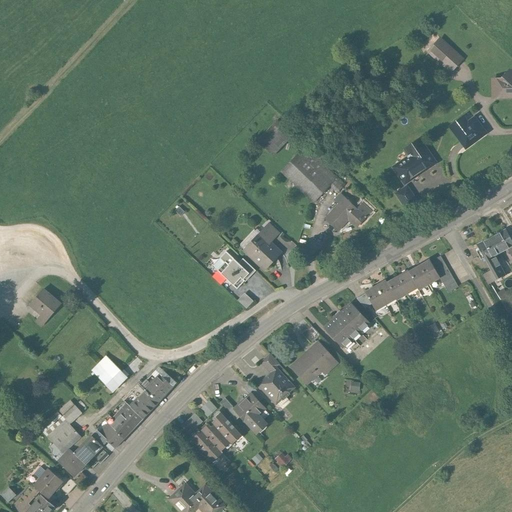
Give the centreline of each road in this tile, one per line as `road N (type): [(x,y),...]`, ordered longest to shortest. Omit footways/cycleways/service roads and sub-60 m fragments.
road 1 (residential): [(80,511),(163,417),(272,321),(511,185)]
road 2 (track): [(0,139),(132,0)]
road 3 (track): [(511,421),(470,444),(394,511)]
road 4 (track): [(443,225),(511,345)]
